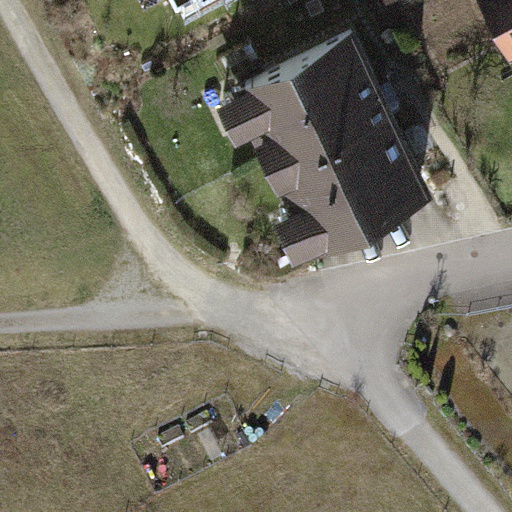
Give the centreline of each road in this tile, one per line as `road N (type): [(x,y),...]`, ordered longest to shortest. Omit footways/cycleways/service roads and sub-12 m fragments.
road 1 (track): [(227,313),(138,223),(9,0)]
road 2 (track): [(489,511),(323,303),(227,313)]
road 3 (track): [(227,313),(0,325)]
road 4 (residential): [(511,256),(323,303)]
